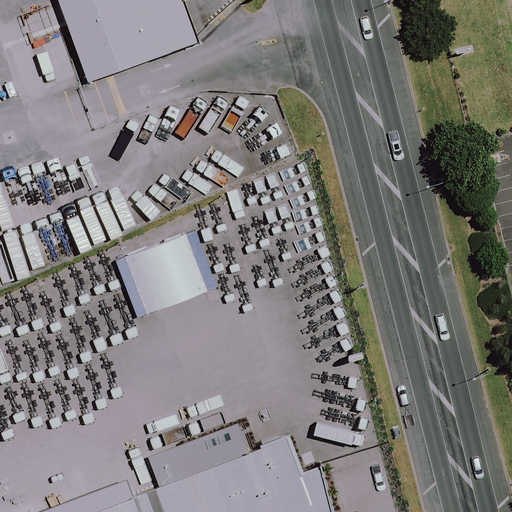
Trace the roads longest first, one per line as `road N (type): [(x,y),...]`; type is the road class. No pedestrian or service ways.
road 1 (secondary): [(474,511),(342,0)]
road 2 (unknown): [(0,502),(310,383)]
road 3 (unknown): [(310,383),(355,511)]
road 4 (unknown): [(310,383),(263,265)]
